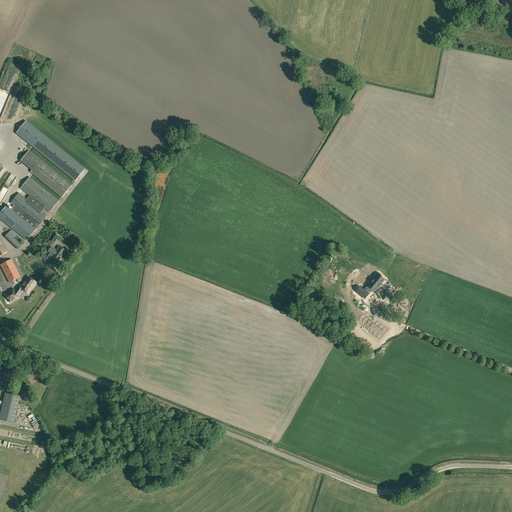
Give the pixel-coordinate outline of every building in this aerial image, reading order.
[(16,134),(24,139),(75,181),(85,169),(30,124),(26,121),(16,134)] [(71,185),(40,160),(31,172),(62,197),(71,185)] [(59,201),(30,177),(21,188),(50,212),(59,201)] [(35,230),(35,229),(38,225),(39,226),(47,215),(19,193),(10,203),(13,206),(10,209),(6,206),(0,213),(0,218),(8,225),(10,227),(27,240),(35,230)] [(11,230),(5,236),(19,249),(24,242),(11,230)] [(59,236),(55,233),(50,240),(54,243),(59,236)] [(58,261),(66,251),(59,246),(57,250),(51,247),(48,251),(53,255),(52,257),(58,261)] [(9,283),(21,277),(12,259),(0,265),(9,283)] [(413,263),(406,270),(411,276),(418,268),(413,263)] [(385,294),(391,299),(402,285),(402,286),(407,279),(400,274),(385,294)] [(360,287),(356,292),(365,299),(368,294),(372,289),(375,291),(378,287),(379,287),(381,284),(384,280),(378,275),(364,291),(360,287)] [(23,288),(22,290),(28,294),(31,288),(32,289),(36,282),(28,276),(21,287),(23,288)] [(23,288),(21,287),(20,286),(15,292),(13,289),(5,294),(10,303),(18,298),(18,296),(22,290),(23,288)] [(384,303),(389,308),(393,303),(388,299),(384,303)] [(389,329),(371,314),(362,325),(380,340),(389,329)] [(340,360),(358,371),(362,365),(344,354),(340,360)] [(42,377),(37,369),(26,376),(31,384),(42,377)] [(2,379),(3,379),(3,381),(6,381),(4,386),(8,387),(10,382),(11,382),(12,376),(13,376),(14,372),(9,371),(9,372),(5,371),(4,375),(3,375),(2,379)] [(20,396),(5,393),(0,417),(0,420),(14,424),(20,396)]
